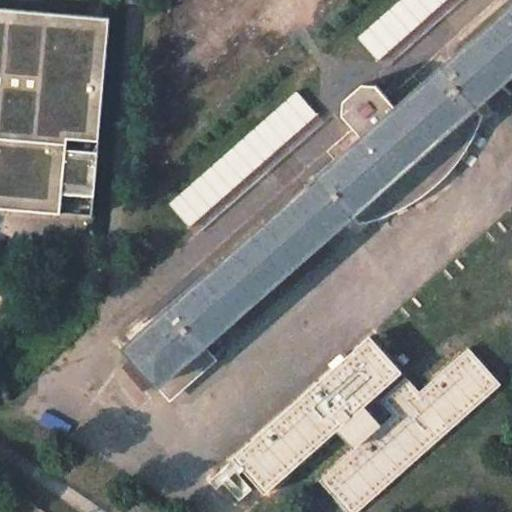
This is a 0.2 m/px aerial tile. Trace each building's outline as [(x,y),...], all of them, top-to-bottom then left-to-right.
[(378,61),(447,0),(398,0),(357,37),(378,61)] [(447,0),(378,61),(384,67),(459,0),(447,0)] [(0,208),(92,216),(110,17),(0,7),(0,208)] [(432,187),(440,179),(447,170),(457,154),(471,130),(478,120),(478,116),(477,114),(511,85),(511,7),(424,86),(398,109),(388,97),(377,84),(364,83),(344,99),(343,115),(354,128),(364,139),(337,162),(128,347),(135,356),(124,366),(145,390),(155,380),(171,396),(207,364),(196,351),(356,214),(365,220),(375,215),(405,203),(414,198),(424,192),(432,187)] [(398,109),(424,86),(414,75),(388,97),(398,109)] [(189,228),(318,114),(296,90),(168,204),(189,228)] [(318,114),(189,228),(195,234),(323,121),(318,114)] [(364,139),(354,128),(327,151),(337,162),(364,139)] [(370,336),(235,457),(267,493),(342,426),(361,446),(322,480),(350,511),(358,511),(502,383),(469,348),(420,391),(407,377),(381,399),(395,416),(383,426),(364,405),(403,371),(370,336)]
